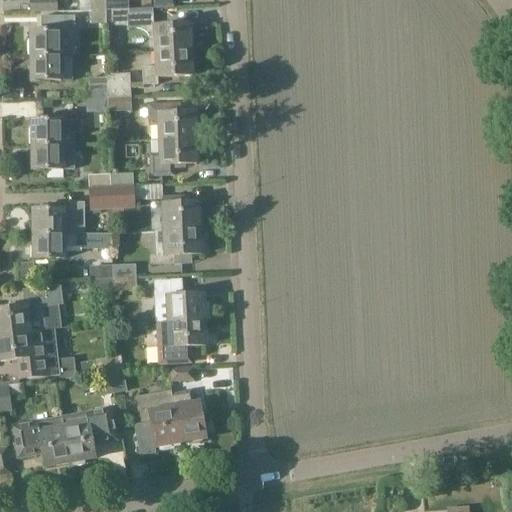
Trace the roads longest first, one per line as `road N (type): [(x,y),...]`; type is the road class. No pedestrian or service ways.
road 1 (residential): [(250,471),(234,0)]
road 2 (residential): [(250,471),(511,431)]
road 3 (residential): [(51,511),(250,471)]
